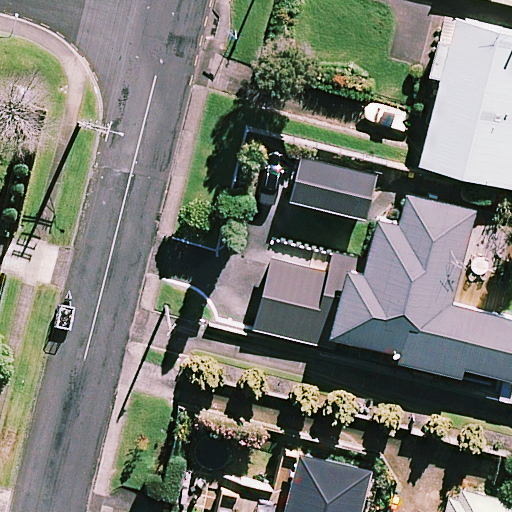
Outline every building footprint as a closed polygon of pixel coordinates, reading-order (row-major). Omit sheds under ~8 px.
[(511,31),(453,17),(418,160),(511,183),(511,31)] [(376,169),(302,150),(290,197),(364,216),(376,169)] [(272,251),(253,327),(335,347),(338,336),(396,350),(395,357),(458,373),(460,363),(511,375),(511,317),(449,302),(473,204),(383,181),(361,273),(272,251)] [(358,511),(369,467),(297,449),(281,511),(358,511)] [(511,511),(511,500),(452,486),(446,511),(511,511)]
